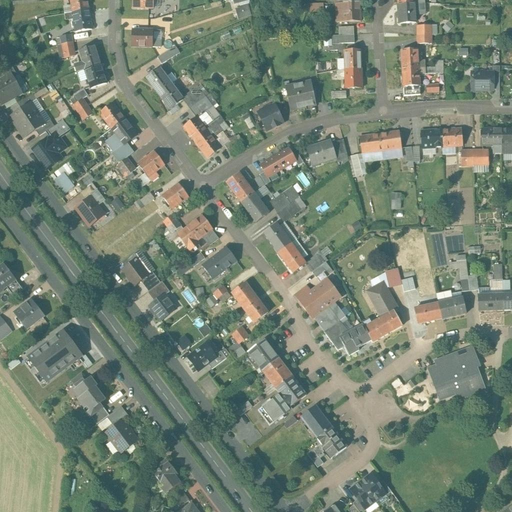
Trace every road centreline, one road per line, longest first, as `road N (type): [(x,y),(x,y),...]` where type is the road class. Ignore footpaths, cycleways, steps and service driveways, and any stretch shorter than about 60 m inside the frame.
road 1 (residential): [(286,509),(0,122)]
road 2 (primary): [(0,173),(251,511)]
road 3 (residential): [(229,511),(0,206)]
road 4 (residential): [(358,396),(200,181)]
road 5 (residential): [(200,181),(125,80),(114,41),(116,0)]
road 6 (residential): [(200,181),(292,130),(383,109)]
road 7 (residential): [(358,396),(439,338),(511,330)]
road 8 (residential): [(286,509),(376,438),(358,396)]
road 9 (residential): [(383,109),(511,108)]
